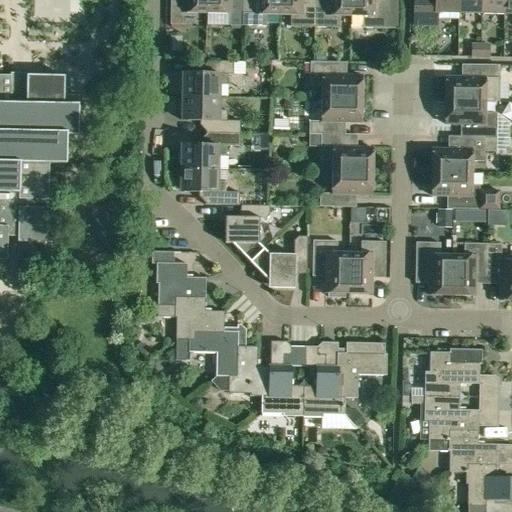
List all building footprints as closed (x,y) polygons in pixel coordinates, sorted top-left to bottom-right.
[(94,0),(93,80),(115,80),(116,0),(94,0)] [(206,14),(206,0),(169,0),(169,25),(183,25),(183,13),(206,14)] [(242,26),(242,0),(206,0),(206,14),(229,14),(229,26),(242,26)] [(242,0),(242,26),(255,27),(255,15),(278,15),(278,0),(242,0)] [(278,0),(278,15),(290,15),(290,27),(314,28),(314,0),(278,0)] [(338,16),(350,16),(350,0),(314,0),(314,28),(338,28),(338,16)] [(350,0),(350,16),(362,17),(362,29),(386,29),(386,0),(350,0)] [(457,14),(456,0),(413,0),(413,26),(435,26),(435,13),(457,14)] [(479,0),(456,0),(457,14),(479,14),(479,0)] [(479,0),(479,14),(502,14),(502,0),(479,0)] [(511,0),(502,0),(502,14),(511,14),(511,0)] [(480,58),(480,45),(471,45),(470,58),(480,58)] [(480,45),(480,58),(489,58),(489,45),(480,45)] [(181,93),(181,97),(218,98),(218,85),(227,85),(227,75),(232,75),(232,62),(206,62),(206,74),(181,74),(181,78),(179,80),(179,93),(181,93)] [(321,87),(321,99),(361,100),(361,76),(339,76),(339,64),(346,64),(346,63),(310,63),(309,87),(321,87)] [(445,78),(444,101),(484,102),(485,79),(497,79),(497,66),(461,65),(461,66),(467,66),(467,78),(445,78)] [(63,77),(11,76),(0,76),(0,260),(6,261),(7,237),(17,237),(17,242),(58,243),(58,209),(41,208),(41,200),(47,200),(48,163),(65,163),(66,135),(77,135),(78,106),(78,95),(62,95),(63,77)] [(218,111),(218,98),(181,97),(181,102),(178,102),(178,114),(180,117),(180,121),(205,121),(205,134),(239,134),(239,122),(226,121),(226,111),(218,111)] [(308,135),(320,135),(338,135),(338,123),(360,123),(361,100),(321,99),(320,122),(308,122),(308,135)] [(466,125),(466,138),(495,139),(496,114),(484,114),(484,102),(444,101),(444,125),(466,125)] [(239,147),(239,134),(205,134),(205,146),(180,145),(180,149),(178,152),(177,164),(180,164),(180,169),(217,169),(217,157),(225,157),(226,147),(239,147)] [(338,135),(320,135),(320,148),(332,148),(331,171),(371,172),(372,149),(350,148),(350,135),(338,135)] [(495,139),(466,138),(454,137),(454,150),(432,149),(431,173),(471,174),(471,162),(483,162),(484,152),(495,152),(495,139)] [(217,182),(217,169),(180,169),(180,173),(177,173),(177,186),(179,188),(179,192),(204,193),(204,205),(238,206),(238,193),(225,193),(225,183),(217,182)] [(371,196),(371,172),(331,171),(331,195),(319,194),(319,207),(355,208),(355,207),(348,207),(349,195),(371,196)] [(470,186),(471,174),(431,173),(431,197),(453,197),(452,210),(498,211),(498,197),(478,197),(479,187),(470,186)] [(224,244),(231,244),(236,250),(235,251),(244,257),(249,263),(263,250),(258,244),(258,219),(264,219),(268,215),(269,207),(244,206),(244,218),(224,217),(224,244)] [(437,213),(435,213),(435,223),(436,223),(436,227),(450,227),(451,210),(437,209),(437,213)] [(267,289),(274,289),(293,289),(294,270),(306,270),(306,238),(297,237),(293,241),(293,255),(268,255),(263,250),(249,263),(254,268),(260,278),(262,276),(267,282),(267,289)] [(324,293),(347,294),(348,254),(336,254),(336,242),(312,241),(311,277),(312,277),(312,271),(324,271),(324,293)] [(348,254),(347,294),(371,294),(371,272),(383,272),(383,279),(384,279),(385,243),(360,242),(360,254),(348,254)] [(427,295),(450,296),(451,256),(434,256),(434,244),(415,243),(414,279),(415,279),(415,273),(427,273),(427,295)] [(451,256),(450,296),(474,296),(474,274),(487,274),(487,245),(463,244),(463,256),(451,256)] [(487,245),(487,274),(499,275),(499,301),(511,300),(511,261),(500,261),(500,245),(487,245)] [(17,248),(17,261),(29,261),(30,249),(17,248)] [(175,299),(204,299),(205,279),(186,278),(186,264),(172,264),(173,254),(180,254),(180,253),(151,252),(150,265),(155,265),(155,284),(157,284),(157,306),(174,307),(175,299)] [(223,333),(223,332),(223,312),(204,312),(204,299),(175,299),(174,307),(157,306),(156,318),(176,319),(175,341),(187,341),(188,341),(188,333),(223,333)] [(188,341),(187,341),(187,353),(215,353),(215,377),(227,377),(243,377),(244,347),(245,331),(240,326),(236,326),(236,333),(223,332),(223,333),(188,333),(188,341)] [(260,396),(260,397),(260,414),(282,414),(282,417),(302,417),(302,387),(289,387),(290,347),(285,342),(282,342),(281,367),(269,367),(268,397),(260,396)] [(135,346),(143,358),(150,353),(144,343),(140,343),(135,346)] [(344,398),(344,399),(356,399),(357,376),(385,376),(386,355),(383,355),(384,344),(345,344),(345,354),(337,354),(337,343),(321,343),(316,348),(316,356),(324,356),(324,368),(336,369),(336,398),(344,398)] [(222,394),(227,394),(249,394),(249,397),(260,397),(260,396),(268,397),(269,367),(256,367),(257,347),(244,347),(243,377),(227,377),(215,377),(210,381),(222,394)] [(424,372),(423,397),(459,398),(459,385),(478,385),(478,384),(498,384),(498,379),(494,376),(478,376),(479,363),(481,364),(481,349),(449,349),(449,353),(429,353),(429,372),(424,372)] [(343,416),(344,399),(344,398),(336,398),(336,369),(324,368),(324,356),(316,356),(315,387),(302,387),(302,417),(321,417),(321,430),(356,430),(343,416)] [(401,380),(401,396),(409,396),(410,384),(407,380),(401,380)] [(427,451),(447,451),(448,431),(477,432),(478,411),(458,411),(459,398),(423,397),(423,421),(428,422),(427,451)] [(511,445),(477,445),(477,432),(448,431),(447,451),(449,451),(449,473),(465,473),(466,473),(466,465),(496,466),(511,466),(511,445)] [(467,507),(485,507),(485,499),(511,499),(511,478),(496,479),(496,466),(466,465),(466,473),(465,473),(465,485),(468,485),(467,507)] [(511,511),(511,499),(485,499),(485,507),(467,507),(467,511),(511,511)]
